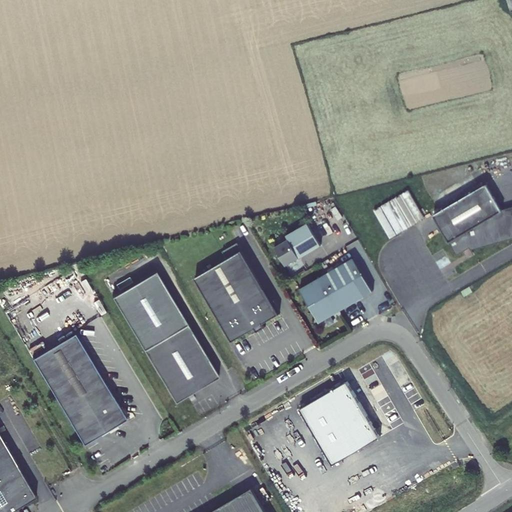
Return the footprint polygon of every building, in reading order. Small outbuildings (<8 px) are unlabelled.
[(487,184),(434,215),(458,255),(471,248),(472,250),(511,238),(511,207),(502,210),(487,184)] [(289,239),(276,247),(287,266),(322,245),(309,224),(287,236),(289,239)] [(195,278),(233,342),(256,328),(258,332),(266,327),(264,324),(281,314),(238,242),(223,251),(227,259),(195,278)] [(300,290),(320,323),(374,291),(355,258),(300,290)] [(144,348),(188,322),(169,292),(126,317),(144,348)] [(75,324),(86,316),(79,307),(61,321),(69,333),(78,327),(75,324)] [(144,348),(175,401),(219,376),(188,322),(144,348)] [(30,358),(83,443),(126,417),(73,332),(30,358)] [(348,381),(300,409),(332,464),(380,437),(348,381)] [(35,496),(0,436),(0,511),(1,511),(7,507),(9,511),(19,511),(17,507),(35,496)] [(219,511),(218,511),(266,511),(255,492),(219,511)]
